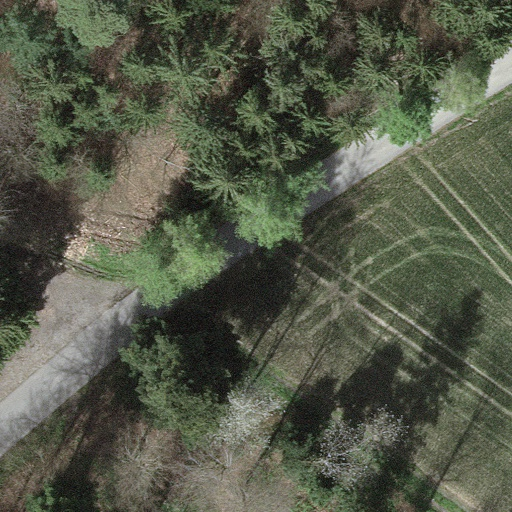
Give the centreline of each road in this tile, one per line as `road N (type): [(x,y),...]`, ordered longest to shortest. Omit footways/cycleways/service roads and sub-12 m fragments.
road 1 (unclassified): [(0,427),(153,303),(511,67)]
road 2 (track): [(460,511),(153,303)]
